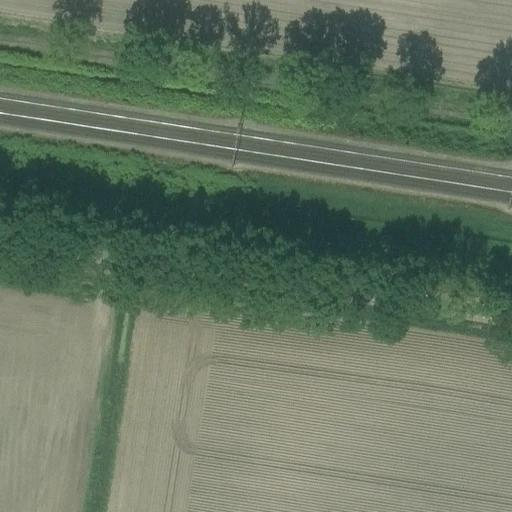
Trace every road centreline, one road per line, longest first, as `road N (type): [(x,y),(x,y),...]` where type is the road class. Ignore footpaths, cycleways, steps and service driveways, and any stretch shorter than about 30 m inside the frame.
road 1 (tertiary): [(511,316),(0,239)]
road 2 (track): [(0,45),(511,119)]
